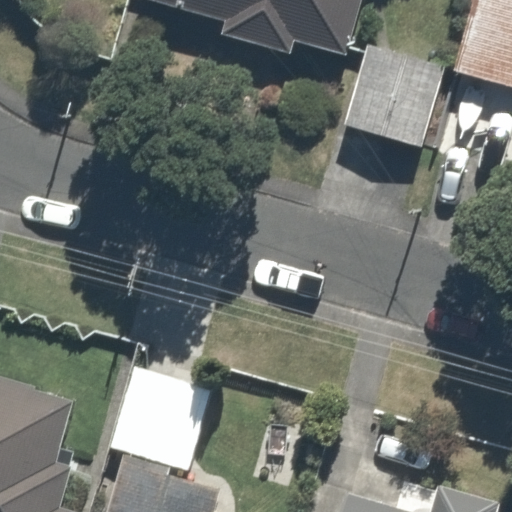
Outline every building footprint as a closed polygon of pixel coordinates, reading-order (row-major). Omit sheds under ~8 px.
[(169,0),(209,12),(203,34),(282,57),(288,34),(330,46),(343,0),(169,0)] [(511,0),(454,0),(435,61),(511,84),(511,0)] [(449,74),(348,48),(327,126),(428,153),(449,74)] [(95,445),(107,448),(89,511),(213,511),(222,481),(176,469),(198,383),(136,366),(117,361),(95,445)] [(67,511),(82,458),(46,448),(61,389),(0,372),(0,511),(67,511)] [(315,480),(305,511),(486,511),(491,497),(424,477),(414,510),(315,480)]
